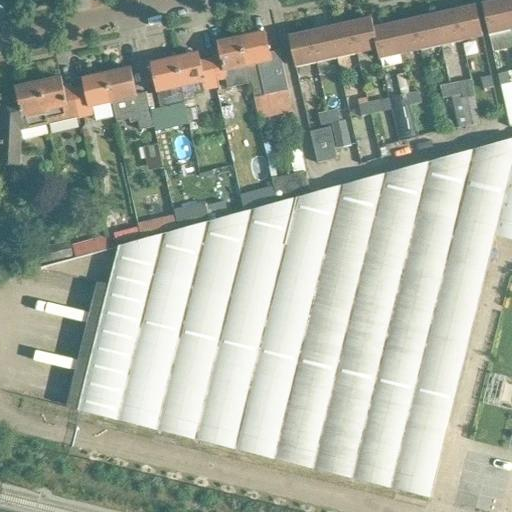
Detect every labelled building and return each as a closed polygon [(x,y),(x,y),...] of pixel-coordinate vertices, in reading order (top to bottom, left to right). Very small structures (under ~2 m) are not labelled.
[(510,31),(504,0),(483,5),(490,35),(510,31)] [(476,6),(456,11),(463,42),(483,37),(476,6)] [(456,11),(436,15),(442,46),(463,42),(456,11)] [(436,15),(415,20),(422,51),(442,46),(436,15)] [(372,19),(351,24),(358,54),(378,50),(379,50),(374,29),(375,29),(372,19)] [(415,20),(395,24),(402,55),(422,51),(415,20)] [(351,24),(331,28),(338,59),(358,54),(351,24)] [(395,24),(375,29),(374,29),(379,50),(378,50),(380,60),(402,55),(395,24)] [(331,28),(310,33),(317,63),(338,59),(331,28)] [(241,38),(247,67),(258,65),(265,96),(289,91),(280,51),(271,53),(266,33),(241,38)] [(317,63),(310,33),(289,38),(296,68),(317,63)] [(228,71),(247,67),(241,38),(218,43),(220,53),(212,54),(219,88),(228,86),(228,71)] [(199,54),(175,59),(182,88),(201,84),(205,91),(215,88),(209,61),(201,63),(199,54)] [(182,88),(175,59),(151,64),(161,110),(185,104),(182,88)] [(106,74),(112,103),(113,103),(117,122),(130,119),(131,123),(139,122),(141,130),(155,127),(152,115),(148,95),(138,98),(131,69),(106,74)] [(511,84),(508,73),(498,75),(500,86),(511,84)] [(93,107),(112,103),(106,74),(83,80),(84,85),(76,87),(83,118),(94,115),(93,107)] [(482,79),(484,89),(494,87),(492,76),(482,79)] [(62,78),(39,83),(48,124),(79,117),(76,105),(72,86),(64,88),(62,78)] [(471,81),(459,84),(451,85),(453,97),(460,128),(480,124),(474,95),(471,81)] [(48,124),(39,83),(16,88),(18,97),(3,100),(0,160),(0,163),(20,164),(21,130),(48,124)] [(453,97),(451,85),(441,88),(443,99),(453,97)] [(419,93),(411,94),(413,105),(421,103),(419,93)] [(413,105),(411,94),(400,97),(402,108),(413,105)] [(379,102),(369,104),(372,115),(381,113),(379,102)] [(372,115),(369,104),(359,106),(362,117),(372,115)] [(237,126),(233,106),(222,109),(226,128),(237,126)] [(197,107),(186,110),(189,122),(200,120),(197,107)] [(328,111),(331,124),(332,124),(338,149),(352,146),(346,121),(340,122),(337,109),(328,111)] [(321,126),(331,124),(328,111),(318,114),(321,126)] [(337,159),(330,127),(311,132),(318,163),(337,159)] [(80,410),(80,411),(431,498),(496,236),(511,240),(511,140),(277,204),(245,212),(121,246),(80,410)] [(272,179),(274,188),(277,201),(312,193),(307,171),(272,179)] [(273,186),(240,195),(245,212),(277,204),(273,186)] [(211,220),(207,203),(174,211),(175,215),(179,228),(211,220)] [(138,224),(141,237),(179,228),(175,215),(138,224)] [(73,245),(76,257),(109,248),(105,236),(73,245)] [(38,251),(41,265),(73,257),(70,243),(38,251)]
